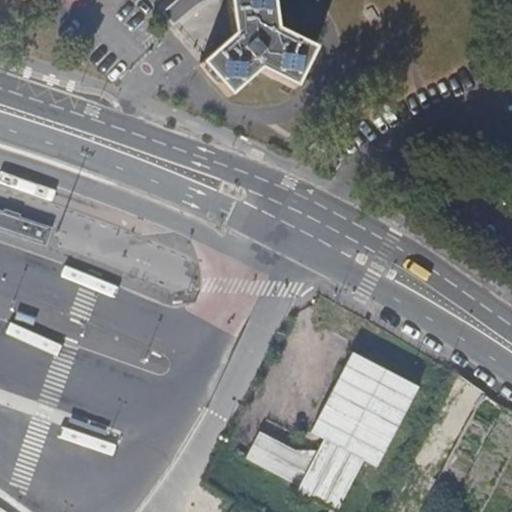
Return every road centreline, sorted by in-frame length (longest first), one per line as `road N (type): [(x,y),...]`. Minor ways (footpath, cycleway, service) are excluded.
road 1 (secondary): [(0,128),(244,218),(399,301),(511,374)]
road 2 (secondary): [(511,327),(300,198),(0,87)]
road 3 (unknown): [(252,222),(214,310),(198,326),(143,323),(0,266)]
